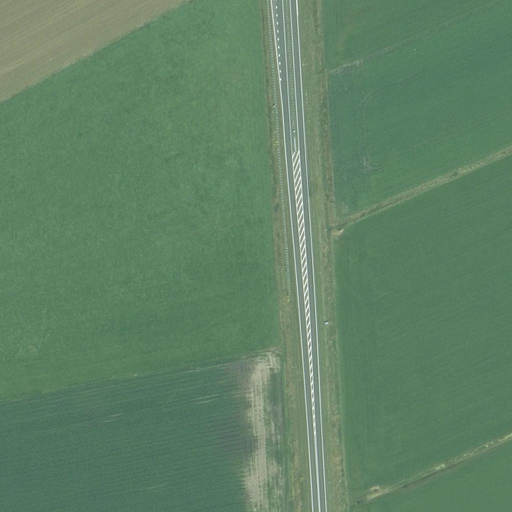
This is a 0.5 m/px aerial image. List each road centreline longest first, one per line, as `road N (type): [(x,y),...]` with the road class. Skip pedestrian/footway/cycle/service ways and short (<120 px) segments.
road 1 (trunk): [(278,0),(306,299)]
road 2 (trunk): [(306,299),(293,0)]
road 3 (trunk): [(318,511),(306,299)]
